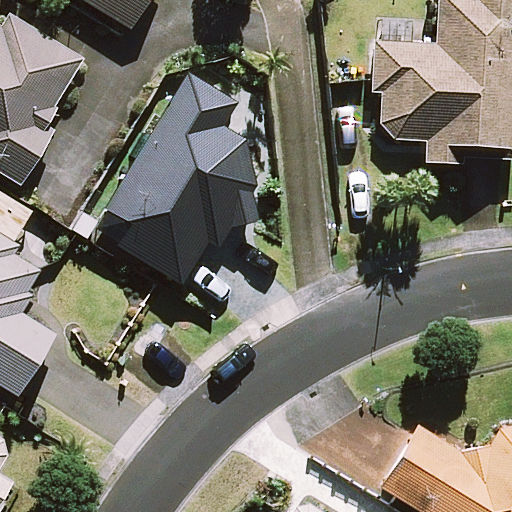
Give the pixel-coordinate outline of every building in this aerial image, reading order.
[(79,0),(125,28),(142,0),(79,0)] [(378,94),(375,130),(387,139),(421,141),(420,163),(456,165),(457,157),(511,160),(511,158),(511,0),(434,0),(433,24),(379,20),(378,43),(370,43),(367,93),(378,94)] [(0,171),(16,179),(78,60),(0,20),(0,171)] [(257,147),(259,119),(184,71),(99,205),(126,222),(111,246),(174,286),(203,242),(213,248),(227,225),(237,231),(264,188),(254,182),(271,156),(257,147)] [(35,261),(53,231),(25,214),(0,197),(0,387),(13,395),(50,336),(12,312),(41,265),(35,261)] [(414,425),(376,487),(417,511),(511,511),(511,426),(495,430),(485,445),(457,452),(414,425)] [(0,499),(9,484),(0,478),(0,456),(6,447),(0,444),(0,499)]
